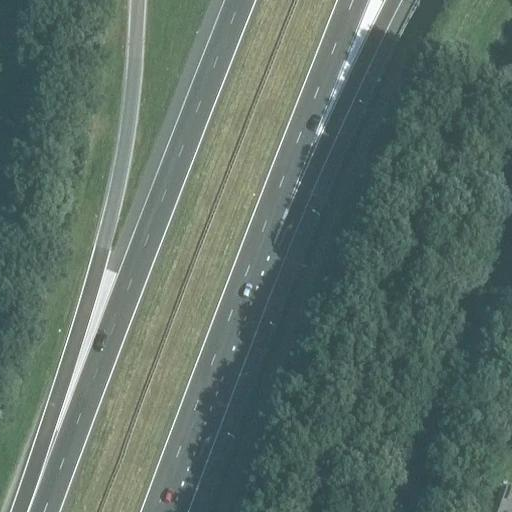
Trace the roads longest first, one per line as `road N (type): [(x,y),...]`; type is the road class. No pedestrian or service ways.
road 1 (motorway): [(240,0),(44,511)]
road 2 (motorway): [(142,0),(115,213),(38,511)]
road 3 (unclassified): [(395,511),(511,207)]
road 4 (motorway): [(156,511),(259,238)]
road 5 (motorway): [(259,238),(393,0)]
road 6 (motorway): [(259,238),(353,0)]
road 7 (track): [(0,176),(16,60),(13,0)]
